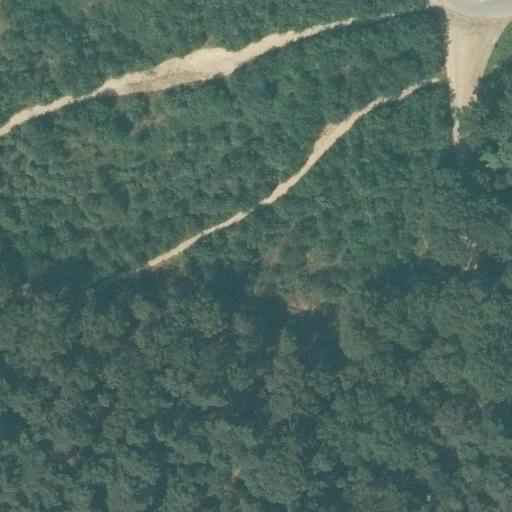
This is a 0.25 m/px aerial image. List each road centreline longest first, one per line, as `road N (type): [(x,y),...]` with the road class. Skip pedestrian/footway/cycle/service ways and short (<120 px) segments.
road 1 (track): [(447,77),(452,252),(477,332),(511,401)]
road 2 (track): [(446,10),(486,98),(511,119)]
